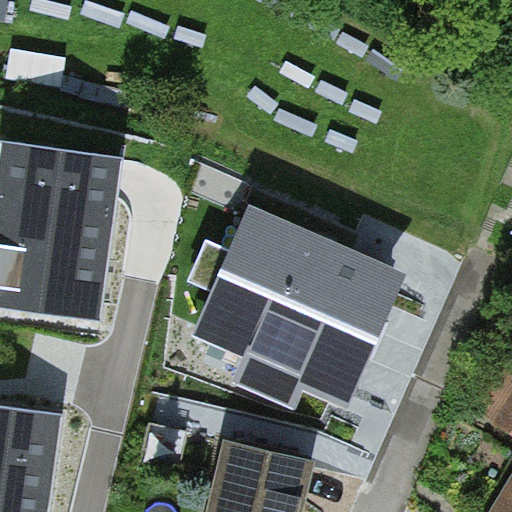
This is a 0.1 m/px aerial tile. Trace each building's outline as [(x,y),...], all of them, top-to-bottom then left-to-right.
[(118,163),(5,148),(0,185),(0,294),(97,309),(118,163)] [(408,273),(250,203),(191,334),(242,356),(232,377),(297,406),(305,388),(348,407),(408,273)] [(500,365),(472,410),(511,434),(511,368),(511,371),(500,365)] [(58,511),(76,413),(0,400),(0,511),(58,511)] [(305,511),(315,468),(222,447),(207,511),(305,511)] [(511,511),(511,480),(492,511),(511,511)]
